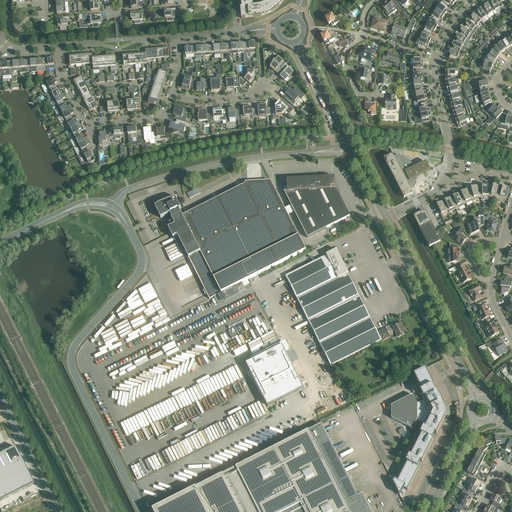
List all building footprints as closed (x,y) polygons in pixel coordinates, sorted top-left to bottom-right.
[(241,19),(256,17),(262,17),(264,16),(267,15),(269,14),(272,12),(275,10),(277,8),(280,6),(280,5),(283,2),(283,0),(269,0),(268,1),(267,2),(265,3),(261,5),(259,6),(256,6),(251,7),(251,3),(251,0),(239,0),(240,4),(241,4),(241,7),(240,7),(241,19)] [(389,0),(388,0),(381,6),(387,12),(385,13),(388,17),(391,14),(397,9),(400,7),(399,6),(395,1),(392,3),(390,1),(389,0)] [(487,4),(493,12),(495,11),(496,13),(501,11),(499,8),(494,0),(491,2),(492,3),(490,4),(491,5),(489,6),(487,4)] [(494,0),(499,8),(501,11),(508,8),(507,5),(504,0),(498,0),(499,0),(496,2),(494,0)] [(419,1),(416,3),(422,10),(424,7),(419,1)] [(442,3),(436,10),(444,15),(447,12),(446,12),(446,10),(447,8),(442,3)] [(480,9),(486,17),(488,19),(495,15),(493,12),(487,4),(484,7),(485,8),(483,8),(484,9),(482,11),(480,9)] [(173,21),(173,20),(173,18),(175,18),(175,12),(176,12),(176,9),(163,10),(163,13),(164,13),(165,19),(167,18),(167,22),(173,21)] [(474,15),(473,15),(481,22),(483,24),(486,22),(489,19),(488,19),(486,17),(480,9),(477,12),(478,13),(477,14),(478,15),(475,16),(474,15)] [(436,10),(431,17),(438,21),(439,18),(440,19),(441,18),(442,19),(444,15),(436,10)] [(141,24),(141,23),(140,21),(142,20),(142,15),(143,15),(143,11),(130,12),(130,16),(132,16),(132,21),(135,21),(135,24),(141,24)] [(92,24),(93,27),(93,28),(99,27),(99,26),(98,24),(101,24),(100,18),(102,18),(101,15),(89,16),(89,14),(82,14),(83,20),(88,19),(88,25),(92,24)] [(334,14),(332,15),(326,19),(329,25),(331,24),(332,27),(339,23),(334,14)] [(468,21),(467,21),(475,27),(481,22),(473,15),(474,15),(471,18),(472,19),(471,20),(472,20),(470,22),(468,21)] [(66,30),(66,29),(66,27),(68,26),(68,21),(69,21),(69,17),(56,18),(56,22),(57,22),(58,27),(60,27),(60,30),(66,30)] [(431,17),(427,24),(436,29),(438,25),(437,25),(437,24),(436,23),(438,21),(431,17)] [(391,23),(388,20),(387,22),(375,18),(372,28),(384,32),(385,29),(389,30),(391,24),(391,23)] [(412,30),(416,22),(412,18),(407,28),(412,30)] [(462,28),(470,33),(473,35),(474,33),(478,29),(475,27),(467,21),(468,21),(465,24),(466,25),(465,26),(466,27),(464,29),(462,28)] [(427,24),(423,32),(430,35),(431,32),(432,33),(433,32),(434,32),(436,29),(427,24)] [(395,36),(397,36),(399,37),(400,36),(404,37),(407,29),(394,25),(391,34),(392,34),(392,35),(395,36)] [(457,35),(466,40),(467,38),(470,39),(473,35),(470,33),(462,28),(460,31),(461,32),(460,33),(461,34),(460,36),(457,35)] [(423,32),(420,40),(429,43),(431,39),(430,39),(430,38),(429,37),(430,35),(423,32)] [(321,36),(324,42),(326,45),(337,38),(337,37),(336,36),(336,35),(335,35),(335,34),(334,34),(332,35),(331,33),(328,35),(327,33),(321,36)] [(453,42),(462,46),(463,44),(466,46),(469,41),(466,40),(457,35),(456,38),(457,39),(456,40),(457,41),(455,43),(453,42)] [(504,37),(498,40),(499,42),(506,50),(510,47),(505,40),(504,37)] [(251,43),(246,43),(247,54),(250,54),(255,53),(255,50),(254,40),(251,40),(251,43)] [(428,47),(429,43),(420,40),(417,48),(424,50),(425,47),(426,48),(427,46),(428,47)] [(233,44),(228,45),(229,54),(232,54),(238,53),(237,41),(233,42),(233,44)] [(240,41),(237,41),(238,53),(243,53),(244,63),(247,62),(247,54),(246,43),(241,44),(240,41)] [(223,42),(219,43),(220,55),(226,54),(226,59),(229,59),(229,54),(228,45),(223,45),(223,42)] [(450,50),(459,53),(460,51),(463,53),(465,48),(462,46),(453,42),(452,46),(453,47),(452,48),(453,48),(452,51),(450,50)] [(499,42),(494,46),(495,47),(502,53),(506,50),(499,42)] [(216,46),(211,46),(211,53),(214,53),(214,55),(220,55),(219,43),(216,43),(216,46)] [(199,47),(194,48),(194,54),(195,60),(203,60),(203,56),(202,44),(198,44),(199,47)] [(206,44),(202,44),(203,56),(212,55),(211,53),(211,46),(206,47),(206,44)] [(188,45),(184,45),(185,55),(194,55),(194,57),(194,48),(188,48),(188,45)] [(361,50),(359,55),(362,56),(361,59),(362,59),(361,62),(364,63),(366,60),(368,60),(372,62),(372,61),(373,57),(374,54),(376,50),(372,49),(366,47),(365,51),(361,50)] [(489,50),(498,57),(502,53),(495,47),(493,50),(490,48),(489,50)] [(450,50),(449,54),(450,54),(449,56),(450,56),(449,59),(459,62),(462,54),(459,53),(450,50),(449,50),(450,50)] [(488,50),(485,55),(495,61),(498,57),(489,50),(488,50)] [(384,54),(382,61),(398,66),(400,60),(398,59),(398,57),(388,53),(387,55),(384,54)] [(270,66),(270,68),(273,71),(274,72),(275,71),(276,70),(280,66),(282,68),(286,64),(284,61),(278,57),(276,55),(274,60),(274,59),(273,60),(270,66)] [(482,61),(493,65),(495,61),(485,55),(483,59),(482,61)] [(50,59),(45,59),(46,71),(46,72),(49,72),(49,69),(50,69),(55,69),(55,65),(54,65),(53,56),(50,56),(50,59)] [(116,56),(110,57),(110,67),(111,70),(118,69),(117,64),(116,64),(116,57),(116,56)] [(414,56),(413,64),(423,65),(423,61),(422,61),(422,60),(418,59),(418,58),(414,56)] [(33,60),(27,61),(28,68),(28,70),(31,70),(31,72),(37,72),(36,57),(32,58),(33,60)] [(39,57),(36,57),(37,72),(46,71),(45,59),(40,60),(39,57)] [(22,58),(18,59),(19,71),(20,73),(29,73),(28,70),(28,68),(27,61),(22,61),(22,58)] [(15,62),(10,62),(11,74),(14,73),(14,71),(19,71),(18,59),(15,59),(15,62)] [(5,60),(1,60),(3,77),(3,80),(11,79),(11,76),(11,74),(10,62),(5,63),(5,60)] [(482,61),(485,62),(482,69),(489,72),(490,71),(491,71),(492,68),(493,65),(482,61)] [(284,71),(280,76),(283,80),(285,81),(287,78),(288,78),(289,78),(293,74),(292,74),(294,72),(291,70),(292,69),(286,64),(282,68),(281,69),(284,71)] [(413,64),(413,73),(420,73),(420,70),(421,70),(422,69),(423,69),(423,65),(413,64)] [(371,72),(372,68),(363,67),(362,70),(359,70),(359,72),(362,73),(361,74),(360,74),(360,79),(365,80),(365,79),(369,79),(370,71),(371,72)] [(159,71),(157,76),(166,79),(169,72),(169,70),(169,69),(160,70),(160,71),(159,70),(159,71)] [(239,78),(240,87),(243,87),(247,82),(249,84),(253,79),(254,77),(254,75),(254,69),(248,69),(246,69),(246,74),(247,75),(244,79),(242,77),(239,78)] [(381,75),(379,75),(379,71),(375,71),(375,79),(378,79),(378,85),(383,85),(383,86),(388,86),(388,76),(381,76),(381,75)] [(445,71),(445,75),(446,75),(446,77),(445,77),(445,81),(455,79),(455,77),(458,77),(458,72),(455,72),(455,71),(445,71)] [(420,73),(413,73),(414,81),(423,80),(423,77),(422,77),(422,75),(420,75),(420,73)] [(210,83),(211,83),(211,91),(220,90),(220,87),(223,87),(222,74),(217,75),(216,79),(216,78),(214,79),(212,80),(210,80),(211,83),(210,83)] [(157,76),(155,82),(165,85),(165,83),(166,79),(157,76)] [(184,77),(181,88),(189,90),(190,86),(192,87),(192,88),(193,88),(194,79),(191,79),(191,78),(189,77),(189,78),(184,76),(184,77)] [(238,87),(238,81),(237,76),(230,76),(230,78),(229,79),(226,79),(227,90),(226,90),(232,90),(232,89),(231,89),(231,88),(234,88),(234,87),(238,87)] [(73,81),(76,86),(84,82),(82,77),(73,81)] [(47,83),(44,84),(47,90),(48,92),(57,88),(54,83),(57,82),(55,79),(54,79),(51,81),(47,83)] [(204,88),(208,88),(207,80),(200,79),(200,83),(197,83),(197,91),(203,91),(203,92),(204,92),(205,91),(205,90),(204,90),(204,88)] [(455,79),(445,81),(446,85),(447,86),(447,88),(447,89),(456,87),(456,84),(459,84),(458,79),(455,79)] [(482,79),(482,81),(478,82),(479,89),(488,88),(487,82),(486,82),(486,81),(482,79)] [(84,82),(76,86),(78,92),(87,87),(90,85),(88,80),(84,82)] [(423,80),(414,81),(415,90),(422,89),(422,86),(423,86),(422,84),(424,84),(423,80)] [(155,82),(153,87),(163,90),(165,85),(155,82)] [(90,92),(87,87),(78,92),(81,97),(90,92)] [(152,92),(160,95),(161,96),(163,90),(153,87),(152,92)] [(456,87),(447,89),(448,93),(449,92),(449,94),(450,94),(451,96),(448,96),(448,97),(458,94),(456,87)] [(45,94),(44,95),(45,97),(46,96),(48,100),(47,101),(48,102),(50,101),(52,100),(63,94),(62,91),(59,93),(57,88),(48,92),(45,94)] [(488,88),(479,89),(480,92),(477,94),(477,96),(489,93),(488,88)] [(293,92),(290,89),(285,94),(287,96),(285,99),(293,106),(300,98),(302,99),(305,96),(296,89),(293,92)] [(422,89),(415,90),(416,98),(426,96),(425,92),(424,92),(423,91),(422,91),(422,89)] [(81,97),(83,100),(84,102),(92,97),(90,92),(81,97)] [(159,101),(161,96),(160,95),(152,92),(150,98),(159,101)] [(479,102),(490,98),(489,93),(477,96),(478,100),(479,102)] [(63,94),(52,100),(53,101),(56,107),(53,108),(53,109),(56,108),(65,103),(62,99),(65,98),(63,94)] [(387,94),(388,94),(388,100),(385,100),(385,109),(389,109),(389,110),(396,110),(396,100),(395,100),(395,94),(387,94)] [(458,94),(448,97),(449,97),(450,100),(451,100),(451,101),(452,101),(453,104),(450,104),(460,102),(458,94)] [(426,96),(416,98),(418,106),(426,105),(425,102),(426,101),(426,100),(427,100),(426,96)] [(95,102),(92,97),(84,102),(86,107),(95,102)] [(127,112),(133,111),(132,98),(125,99),(125,102),(127,102),(127,112)] [(157,106),(159,101),(150,98),(148,103),(157,106)] [(492,102),(490,98),(479,102),(482,101),(483,104),(481,106),(482,108),(492,102)] [(275,107),(272,108),(273,119),(278,119),(278,115),(282,115),(287,110),(290,113),(293,109),(283,100),(281,103),(280,102),(279,101),(277,103),(275,105),(275,107)] [(89,112),(90,112),(98,107),(95,102),(86,107),(89,112)] [(460,102),(450,104),(452,108),(453,108),(453,109),(454,109),(455,111),(452,112),(452,113),(453,112),(462,109),(460,102)] [(65,103),(56,108),(61,115),(71,110),(70,107),(67,108),(65,103)] [(377,103),(372,103),(365,103),(365,109),(368,109),(368,112),(371,112),(371,115),(377,115),(377,103)] [(267,115),(271,115),(270,108),(266,109),(266,105),(258,106),(258,116),(267,116),(267,115)] [(426,105),(418,106),(420,115),(430,112),(429,109),(428,109),(427,108),(426,108),(426,105)] [(185,123),(191,125),(192,122),(186,120),(187,116),(182,114),(184,109),(181,108),(180,106),(178,107),(175,106),(173,115),(179,117),(178,120),(185,123)] [(256,118),(255,109),(252,109),(252,107),(249,107),(249,106),(245,106),(245,107),(243,107),(243,116),(246,116),(247,117),(248,117),(249,117),(250,116),(252,116),(252,118),(256,118)] [(484,109),(482,110),(485,113),(486,115),(489,118),(490,118),(498,110),(494,106),(491,110),(489,106),(484,109)] [(215,109),(213,110),(213,118),(219,117),(220,121),(223,121),(223,124),(226,124),(226,121),(225,114),(222,114),(222,110),(222,109),(218,109),(218,108),(215,108),(215,109)] [(235,108),(228,108),(229,119),(236,118),(236,120),(240,119),(239,111),(235,111),(235,108)] [(462,109),(453,112),(454,116),(455,116),(455,117),(454,117),(455,120),(464,117),(462,109)] [(71,110),(61,115),(65,123),(73,119),(70,114),(73,113),(71,110)] [(211,124),(210,115),(207,115),(206,110),(202,110),(199,110),(199,111),(199,114),(198,115),(199,121),(207,121),(207,124),(211,124)] [(498,110),(490,118),(490,119),(490,118),(493,121),(498,126),(499,126),(502,119),(499,117),(502,114),(498,110)] [(420,115),(416,116),(417,117),(418,123),(420,122),(420,123),(421,123),(422,123),(425,122),(430,121),(431,121),(430,118),(429,117),(431,116),(430,112),(420,115)] [(464,117),(455,120),(457,124),(458,124),(458,125),(459,124),(461,127),(467,124),(464,117)] [(502,119),(499,126),(501,126),(500,129),(507,130),(507,129),(509,130),(510,126),(511,119),(511,118),(507,117),(506,121),(502,119)] [(65,123),(64,124),(68,131),(69,131),(79,125),(78,122),(75,123),(73,119),(65,123)] [(185,123),(178,120),(177,124),(171,122),(168,128),(174,130),(174,133),(179,132),(184,133),(185,131),(185,130),(185,129),(186,127),(191,129),(192,125),(191,125),(185,123)] [(69,131),(66,132),(70,140),(73,139),(81,134),(78,130),(81,129),(79,125),(69,131)] [(157,137),(155,137),(155,141),(161,141),(161,139),(170,139),(169,132),(165,133),(164,127),(160,128),(156,129),(157,137)] [(136,131),(136,128),(127,128),(128,144),(133,143),(132,138),(137,138),(137,145),(142,144),(142,136),(141,130),(136,131)] [(155,141),(155,137),(154,137),(154,133),(151,133),(151,130),(148,130),(148,129),(147,129),(147,128),(144,128),(144,129),(144,141),(149,141),(150,145),(155,144),(155,141)] [(109,133),(109,135),(109,139),(114,138),(114,140),(120,139),(120,138),(123,138),(123,129),(114,129),(114,132),(109,133)] [(110,145),(109,139),(109,135),(106,135),(106,132),(99,133),(99,138),(98,138),(99,146),(103,146),(102,142),(106,142),(106,145),(110,145)] [(81,134),(73,139),(77,146),(87,141),(86,138),(83,139),(81,134)] [(87,141),(77,146),(81,154),(89,150),(86,145),(89,144),(87,141)] [(89,150),(81,154),(86,165),(94,161),(91,155),(89,150)] [(396,155),(396,156),(394,158),(392,154),(384,159),(386,163),(404,198),(412,194),(410,189),(412,187),(413,188),(414,188),(414,186),(415,185),(416,183),(416,181),(416,178),(431,170),(426,161),(414,167),(414,166),(413,165),(411,163),(410,161),(408,160),(407,159),(405,158),(404,157),(402,156),(400,156),(398,155),(396,155)] [(313,178),(307,179),(307,190),(308,190),(327,228),(350,216),(350,217),(350,216),(336,189),(335,189),(330,189),(330,187),(335,186),(335,177),(330,177),(327,178),(326,178),(325,178),(324,178),(323,177),(322,177),(321,177),(320,177),(319,177),(318,177),(317,178),(316,178),(315,179),(314,179),(313,178)] [(289,191),(284,192),(307,238),(327,228),(308,190),(307,190),(307,179),(304,179),(304,180),(302,179),(300,179),(298,178),(297,178),(295,179),(293,180),(291,180),(287,180),(287,185),(288,184),(289,191)] [(158,205),(155,206),(161,218),(164,216),(165,217),(165,218),(166,218),(167,218),(167,219),(168,219),(168,220),(169,220),(170,222),(168,223),(169,224),(171,227),(168,228),(170,233),(172,237),(173,238),(177,236),(188,258),(207,295),(209,299),(222,293),(225,300),(239,293),(245,290),(244,286),(242,283),(248,280),(248,279),(289,259),(306,251),(300,239),(278,195),(270,181),(250,182),(241,182),(242,186),(182,216),(179,209),(181,208),(176,199),(177,199),(177,198),(174,199),(171,200),(168,201),(164,202),(161,203),(158,205)] [(482,191),(478,192),(480,198),(481,200),(489,200),(489,199),(489,197),(488,191),(488,189),(488,185),(486,185),(486,184),(482,184),(482,189),(482,191)] [(492,191),(488,191),(489,197),(491,197),(491,199),(497,200),(498,192),(499,187),(497,186),(497,185),(493,185),(492,191)] [(473,193),(469,195),(472,201),(474,200),(480,198),(478,192),(477,186),(475,187),(474,186),(471,187),(473,193)] [(498,192),(497,200),(499,200),(500,199),(505,200),(506,198),(507,198),(508,195),(507,195),(509,188),(506,188),(506,187),(503,186),(501,192),(498,192)] [(187,193),(189,198),(201,192),(199,187),(187,193)] [(464,190),(461,192),(463,198),(461,199),(464,205),(471,201),(472,201),(469,195),(466,190),(464,191),(464,190)] [(456,194),(452,196),(455,202),(453,203),(456,209),(455,209),(456,211),(460,209),(459,207),(464,205),(461,199),(458,194),(456,195),(456,194)] [(448,198),(444,200),(447,206),(445,207),(448,213),(455,209),(456,209),(453,203),(450,198),(448,199),(448,198)] [(440,202),(436,204),(440,211),(439,211),(441,216),(448,213),(445,207),(442,202),(440,203),(440,202)] [(429,247),(437,243),(440,241),(440,240),(442,239),(442,236),(441,233),(440,230),(439,230),(436,232),(426,212),(422,214),(421,212),(422,212),(421,212),(413,216),(429,247)] [(479,232),(478,227),(480,227),(480,226),(484,226),(483,216),(478,216),(478,219),(474,219),(467,221),(468,225),(470,232),(469,232),(470,235),(473,234),(479,232)] [(487,228),(487,231),(494,233),(496,227),(499,227),(501,221),(491,218),(490,222),(489,221),(488,224),(487,224),(486,228),(486,227),(487,228)] [(458,227),(454,233),(456,235),(454,239),(462,245),(466,239),(461,235),(463,231),(458,227)] [(459,256),(459,247),(450,243),(450,250),(447,250),(448,256),(448,262),(448,263),(459,262),(459,261),(459,258),(458,258),(458,256),(459,256)] [(326,256),(286,276),(329,362),(327,363),(329,367),(332,366),(381,341),(380,339),(387,335),(384,328),(376,332),(347,274),(348,273),(336,250),(326,255),(326,256)] [(470,278),(471,278),(469,273),(468,273),(464,266),(460,268),(459,265),(453,268),(455,271),(457,270),(464,283),(471,279),(470,278)] [(511,265),(510,265),(509,268),(504,267),(503,274),(511,276),(511,275),(511,265)] [(501,282),(500,287),(502,287),(501,289),(501,294),(502,295),(504,294),(504,297),(508,295),(508,293),(508,290),(510,290),(510,288),(511,288),(511,283),(511,282),(511,279),(504,279),(504,282),(501,282)] [(387,289),(392,300),(403,295),(396,282),(388,286),(389,288),(387,289)] [(481,292),(478,285),(468,290),(471,296),(472,296),(475,302),(481,299),(478,293),(481,292)] [(482,320),(490,317),(488,313),(489,313),(487,310),(485,306),(480,308),(478,305),(473,307),(474,311),(477,309),(480,316),(479,316),(481,320),(482,320)] [(499,333),(494,323),(490,325),(489,322),(482,325),(483,329),(484,329),(486,332),(487,331),(491,338),(495,336),(498,335),(498,334),(499,333)] [(392,326),(386,329),(387,331),(389,336),(390,336),(395,334),(398,338),(407,333),(403,326),(402,323),(400,324),(393,327),(392,326)] [(494,341),(490,343),(491,345),(491,346),(494,351),(495,353),(496,352),(499,357),(507,352),(505,348),(506,347),(505,345),(502,340),(495,343),(494,341)] [(253,361),(246,364),(267,407),(303,389),(300,381),(284,350),(283,348),(282,347),(281,347),(280,347),(277,348),(273,350),(253,361)] [(432,385),(433,385),(434,385),(425,368),(419,371),(418,371),(418,372),(414,374),(422,390),(432,385)] [(391,406),(391,412),(445,412),(445,411),(444,411),(443,409),(443,407),(444,407),(445,407),(436,390),(435,391),(432,385),(422,390),(420,391),(421,393),(419,394),(423,401),(417,404),(412,395),(391,406)] [(236,429),(251,421),(248,416),(246,417),(245,414),(244,414),(242,411),(232,416),(233,419),(232,420),(236,429)] [(445,414),(445,412),(391,412),(391,418),(412,429),(417,420),(423,423),(419,431),(421,432),(420,433),(422,434),(432,439),(435,433),(436,434),(445,418),(444,417),(444,418),(443,417),(443,415),(444,414),(445,414)] [(144,419),(138,422),(140,426),(153,420),(152,416),(144,419)] [(156,508),(152,510),(152,511),(371,511),(362,493),(358,496),(348,478),(321,424),(272,449),(235,468),(193,489),(156,508)] [(406,462),(407,462),(408,462),(417,467),(419,464),(420,462),(421,462),(422,463),(434,439),(433,439),(433,440),(432,439),(422,434),(410,456),(409,455),(407,458),(406,462)] [(506,449),(510,441),(507,440),(505,440),(503,440),(501,440),(501,437),(499,437),(497,437),(495,438),(496,445),(499,444),(501,444),(504,444),(506,445),(507,445),(506,448),(506,449)] [(480,449),(478,451),(485,455),(482,453),(484,452),(485,451),(487,449),(489,448),(491,446),(488,440),(486,441),(485,442),(483,443),(484,445),(482,446),(481,448),(480,449)] [(15,446),(0,453),(0,500),(34,483),(30,477),(23,463),(15,446)] [(478,451),(475,457),(483,461),(485,455),(478,451)] [(475,457),(472,462),(480,466),(483,461),(475,457)] [(402,492),(404,494),(405,492),(406,490),(407,491),(419,468),(417,467),(408,462),(407,462),(397,481),(394,480),(393,482),(399,494),(400,493),(402,492)] [(472,462),(469,467),(477,471),(480,473),(483,467),(480,466),(472,462)] [(469,467),(467,473),(468,474),(474,477),(477,471),(469,467)] [(468,474),(467,477),(470,478),(467,483),(470,484),(478,488),(480,483),(477,481),(475,481),(477,478),(474,477),(468,474)] [(464,488),(463,491),(469,493),(470,491),(475,494),(478,488),(470,484),(467,483),(464,488)] [(462,493),(459,498),(462,500),(470,504),(473,499),(467,496),(469,493),(463,491),(462,493)] [(493,495),(490,500),(493,502),(495,503),(494,505),(499,508),(500,508),(500,506),(501,506),(503,501),(500,499),(499,498),(493,495)] [(459,498),(455,506),(461,509),(462,507),(467,509),(470,504),(462,500),(459,498)]
